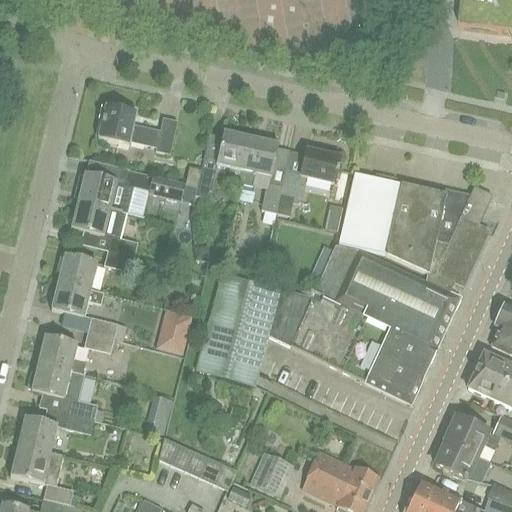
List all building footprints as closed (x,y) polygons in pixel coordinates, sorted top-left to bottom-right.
[(511,0),(465,0),(461,31),(511,37),(511,0)] [(170,157),(178,124),(164,120),(161,133),(134,127),(137,115),(105,108),(98,141),(129,148),(130,145),(157,151),(156,154),(170,157)] [(242,187),(252,141),(242,138),(240,134),(229,131),(226,135),(225,134),(224,140),(208,136),(201,171),(197,190),(195,198),(210,201),(217,168),(230,171),(227,183),(242,187)] [(275,166),(280,147),(252,141),(242,187),(255,189),(257,177),(270,180),(262,213),(276,216),(287,169),(275,166)] [(307,153),(302,178),(287,174),(288,169),(287,169),(276,216),(290,219),(293,206),(297,207),(299,200),(303,201),(307,180),(335,186),(340,161),(307,153)] [(144,220),(147,208),(114,200),(117,186),(149,194),(149,196),(181,204),(185,187),(185,185),(153,178),(152,179),(129,173),(107,168),(104,182),(85,177),(84,178),(81,178),(76,195),(80,196),(78,205),(126,216),(144,220)] [(489,235),(478,231),(493,198),(475,190),(471,197),(444,191),(442,196),(356,174),(338,246),(385,256),(433,278),(434,276),(463,290),(489,235)] [(119,242),(126,216),(78,205),(71,232),(110,241),(119,242)] [(137,247),(119,242),(110,241),(107,255),(134,261),(137,247)] [(337,249),(335,253),(325,248),(307,290),(317,294),(314,300),(220,279),(197,377),(257,391),(268,339),(408,404),(417,384),(421,386),(460,300),(359,253),(337,249)] [(130,275),(134,261),(107,255),(104,268),(130,275)] [(64,259),(58,286),(103,297),(103,295),(91,292),(97,267),(64,259)] [(101,308),(103,297),(58,286),(51,312),(84,320),(88,304),(101,308)] [(161,350),(186,355),(195,307),(170,302),(161,350)] [(511,308),(505,305),(495,327),(499,329),(490,349),(511,358),(511,308)] [(127,330),(117,328),(90,321),(87,335),(117,343),(123,344),(127,330)] [(114,355),(117,343),(87,335),(83,350),(110,357),(111,354),(114,355)] [(44,339),(37,367),(81,377),(84,365),(73,363),(77,347),(44,339)] [(511,369),(484,357),(476,374),(468,391),(511,411),(511,409),(511,369)] [(97,408),(78,404),(84,378),(81,377),(37,367),(36,370),(34,369),(32,376),(31,376),(27,391),(31,392),(31,394),(70,403),(67,416),(93,423),(97,408)] [(90,438),(93,423),(67,416),(63,431),(90,438)] [(444,443),(445,444),(478,458),(483,446),(494,451),(498,441),(488,436),(489,434),(455,419),(444,443)] [(511,440),(511,424),(501,419),(495,432),(511,440)] [(23,421),(17,448),(50,456),(56,429),(23,421)] [(170,468),(179,447),(163,440),(158,462),(170,468)] [(472,470),(478,458),(445,444),(435,466),(453,475),(452,477),(466,483),(466,481),(475,485),(481,484),(484,476),(472,470)] [(184,474),(194,453),(179,447),(170,468),(184,474)] [(62,459),(50,456),(17,448),(10,478),(46,487),(42,502),(78,510),(81,499),(71,497),(72,493),(55,489),(62,459)] [(198,480),(208,459),(194,453),(184,474),(198,480)] [(365,511),(380,480),(356,469),(355,470),(319,454),(303,490),(339,506),(338,508),(347,511),(365,511)] [(279,500),(293,468),(264,455),(250,487),(279,500)] [(213,487),(222,466),(208,459),(198,480),(213,487)] [(237,472),(222,466),(213,487),(227,493),(237,472)] [(422,483),(413,503),(431,511),(466,511),(467,511),(469,511),(473,511),(476,508),(422,483)] [(511,495),(493,487),(487,499),(511,508),(511,495)] [(232,490),(228,501),(246,509),(251,498),(232,490)] [(78,511),(78,510),(42,502),(39,511),(26,511),(3,506),(1,511),(78,511)] [(511,511),(511,510),(488,502),(485,511),(511,511)] [(431,511),(413,503),(408,511),(431,511)]
